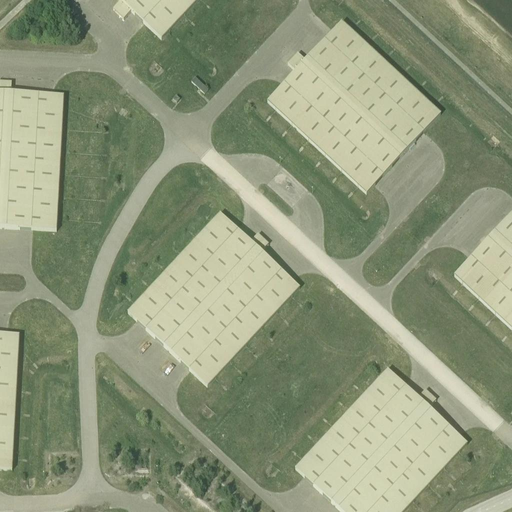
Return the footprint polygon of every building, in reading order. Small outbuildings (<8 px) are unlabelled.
[(161,41),(199,0),(117,0),(121,3),(113,12),(123,22),(131,13),(161,41)] [(267,103),(366,196),(441,116),(342,23),(305,62),(298,55),(288,66),(295,73),(267,103)] [(0,228),(57,232),(63,98),(11,95),(12,83),(0,82),(0,228)] [(511,214),(453,278),(511,332),(511,214)] [(207,389),(300,290),(261,253),(268,245),(258,235),(250,243),(220,215),(127,314),(207,389)] [(0,470),(12,471),(19,337),(0,336),(0,470)] [(387,371),(295,471),(339,511),(404,511),(466,446),(427,409),(435,401),(425,392),(418,400),(387,371)]
